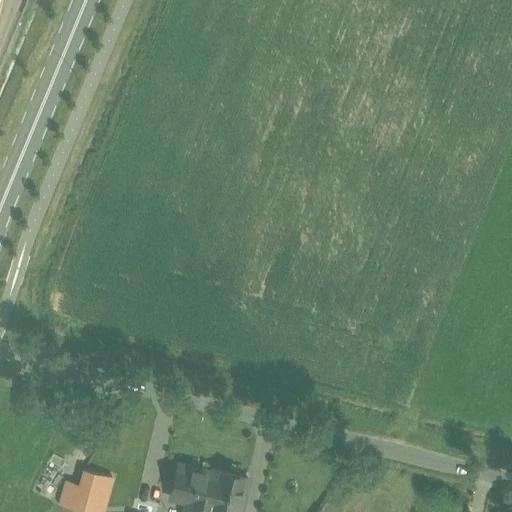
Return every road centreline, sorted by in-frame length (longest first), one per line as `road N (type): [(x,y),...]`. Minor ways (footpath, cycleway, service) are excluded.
road 1 (unclassified): [(511,479),(0,349)]
road 2 (primary): [(3,195),(84,0)]
